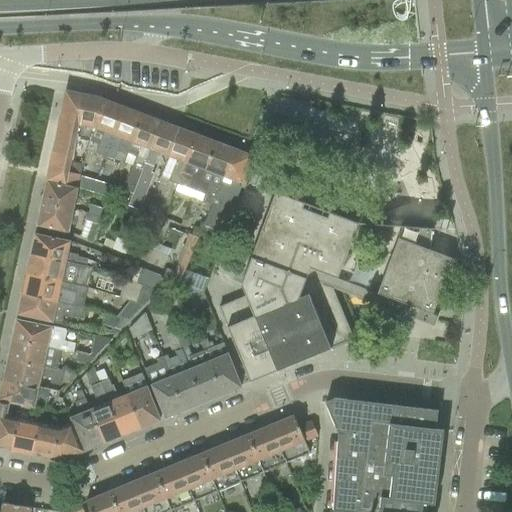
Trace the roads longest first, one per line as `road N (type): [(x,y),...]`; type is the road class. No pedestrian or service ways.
road 1 (residential): [(473,394),(348,379),(316,383),(81,482),(0,475)]
road 2 (secondary): [(482,59),(511,385)]
road 3 (primary): [(167,27),(342,56),(482,59)]
road 4 (primary): [(0,9),(196,0)]
road 5 (primary): [(0,27),(167,27)]
road 6 (residential): [(2,65),(130,51)]
